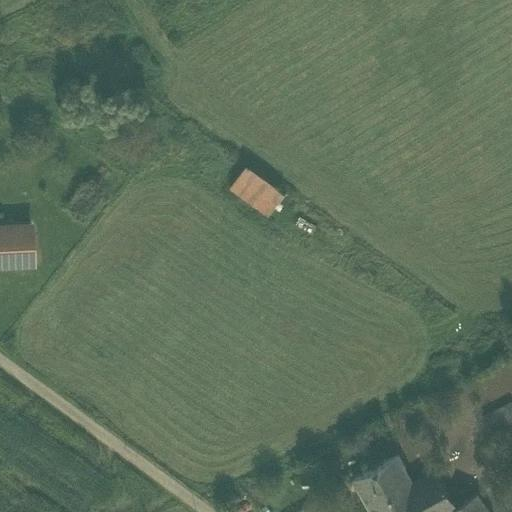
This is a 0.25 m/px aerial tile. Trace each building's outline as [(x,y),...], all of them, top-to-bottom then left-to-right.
[(285,192),(248,163),(229,188),(267,216),(285,192)] [(30,223),(0,224),(0,264),(32,263),(30,223)] [(476,420),(484,435),(511,420),(511,402),(511,401),(476,420)] [(371,511),(447,511),(449,511),(448,511),(458,505),(437,468),(413,482),(398,454),(353,479),(369,507),(371,511)] [(449,511),(489,511),(477,493),(458,505),(448,511),(449,511)]
